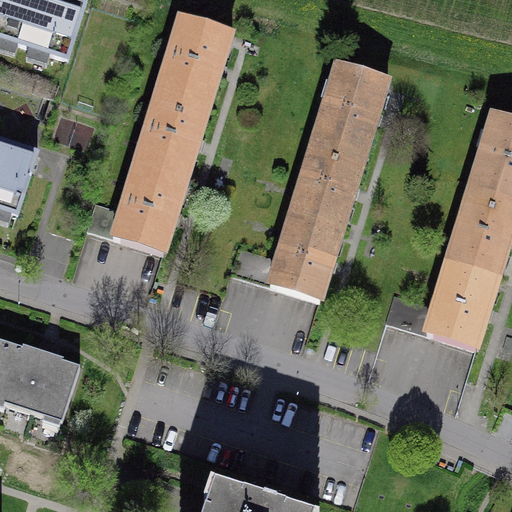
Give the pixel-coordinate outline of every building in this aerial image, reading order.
[(86,7),(62,0),(0,0),(0,41),(68,63),(86,7)] [(160,95),(208,110),(231,35),(182,21),(160,95)] [(316,143),(364,158),(387,84),(338,69),(316,143)] [(186,183),(208,110),(160,95),(137,168),(186,183)] [(472,191),(511,203),(511,121),(495,117),(472,191)] [(342,231),(364,158),(316,143),(293,217),(342,231)] [(38,157),(0,144),(0,213),(17,219),(38,157)] [(163,258),(186,183),(137,168),(123,214),(114,243),(163,258)] [(498,279),(511,235),(511,203),(472,191),(450,264),(498,279)] [(87,234),(114,243),(123,214),(95,205),(87,234)] [(319,306),(342,231),(293,217),(279,262),(270,291),(319,306)] [(270,291),(279,262),(238,250),(229,278),(270,291)] [(476,354),(498,279),(450,264),(435,310),(426,339),(476,354)] [(386,326),(426,339),(435,310),(394,297),(386,326)] [(80,371),(63,365),(64,363),(23,349),(22,352),(6,347),(0,364),(0,405),(62,426),(80,371)] [(273,511),(216,493),(210,511),(273,511)]
